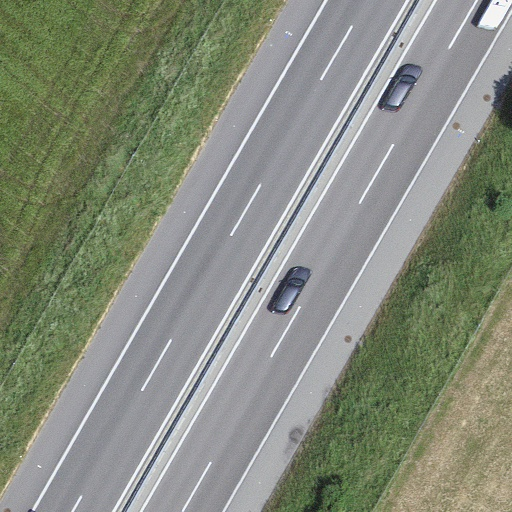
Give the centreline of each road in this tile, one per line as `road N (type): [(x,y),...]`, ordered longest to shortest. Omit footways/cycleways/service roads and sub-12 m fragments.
road 1 (motorway): [(367,0),(72,511)]
road 2 (motorway): [(183,511),(476,0)]
